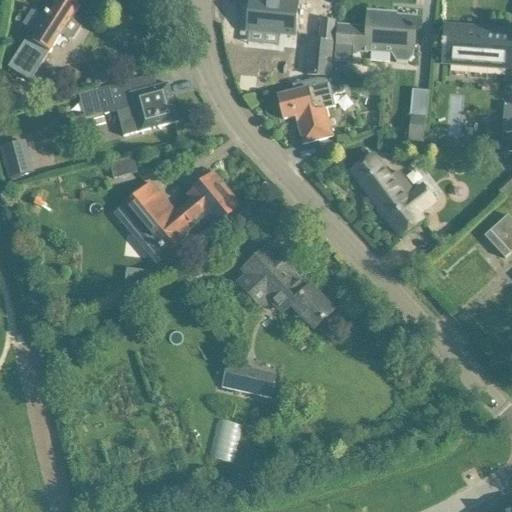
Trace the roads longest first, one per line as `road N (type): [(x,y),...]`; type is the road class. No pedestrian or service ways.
road 1 (tertiary): [(511,415),(303,207),(241,134),(197,27),(198,0)]
road 2 (residential): [(59,511),(22,345)]
